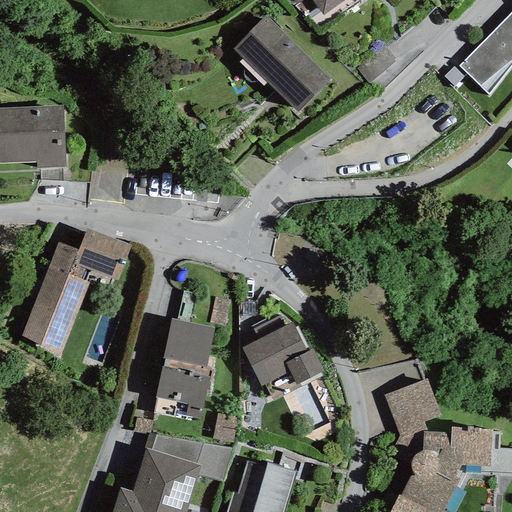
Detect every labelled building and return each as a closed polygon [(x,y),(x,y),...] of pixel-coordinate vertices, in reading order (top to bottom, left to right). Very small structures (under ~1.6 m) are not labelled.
[(293,0),(297,5),(303,0),(311,0),(323,16),(344,0),(293,0)] [(511,63),(511,11),(458,65),(489,95),(511,63)] [(267,16),(234,49),(298,114),(332,80),(267,16)] [(62,105),(0,108),(0,163),(36,162),(36,169),(66,168),(62,105)] [(78,251),(58,243),(19,337),(60,355),(90,284),(85,282),(89,271),(118,281),(131,245),(86,229),(78,251)] [(230,301),(215,297),(209,323),(225,326),(230,301)] [(279,316),(253,329),(259,340),(242,348),(261,386),(289,372),(295,385),(323,371),(312,349),(306,351),(291,322),(284,326),(279,316)] [(214,328),(171,319),(151,412),(173,417),(174,413),(200,419),(211,368),(205,367),(214,328)] [(423,422),(441,416),(427,379),(384,395),(399,436),(400,439),(426,428),(423,422)] [(238,418),(217,414),(212,439),(233,444),(238,418)] [(151,420),(135,418),(133,432),(150,434),(151,420)] [(398,495),(389,511),(443,511),(459,479),(455,476),(461,466),(489,467),(492,430),(451,427),(450,433),(427,432),(423,431),(422,451),(419,452),(416,455),(413,458),(411,461),(410,465),(411,469),(412,471),(413,474),(400,495),(398,495)] [(390,457),(410,465),(411,461),(413,458),(416,455),(419,452),(422,451),(423,431),(427,432),(426,428),(400,439),(399,436),(390,457)] [(233,448),(150,434),(143,447),(145,448),(201,465),(198,475),(222,482),(233,448)] [(201,465),(145,448),(132,491),(120,487),(112,511),(186,511),(198,475),(201,465)] [(265,467),(246,461),(236,495),(232,494),(226,511),(283,511),(296,472),(266,463),(265,467)]
